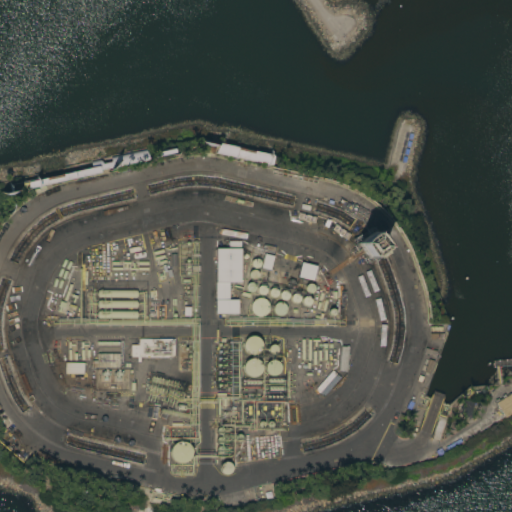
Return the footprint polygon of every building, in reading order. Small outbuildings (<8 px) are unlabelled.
[(274,156),(273,166),(215,153),(218,143),(274,156)] [(92,168),(90,162),(99,160),(102,164),(111,162),(111,157),(145,150),(149,160),(101,170),(102,173),(45,186),(45,188),(40,189),(39,187),(29,189),(27,182),(92,168)] [(156,241),(154,233),(173,228),(175,236),(156,241)] [(290,242),(289,247),(265,243),(266,238),(290,242)] [(216,248),(228,248),(228,241),(241,241),(241,248),(242,248),(242,283),(230,283),(230,299),(239,299),(239,314),(216,314),(216,248)] [(271,271),(261,268),(265,254),(275,256),(271,271)] [(317,266),(314,281),(298,277),(301,262),(317,266)] [(269,311),(268,313),(267,314),(266,315),(264,316),(263,316),(261,317),(259,317),(258,316),(256,316),(255,315),(254,314),(253,312),(252,311),(251,309),(251,308),(251,306),(251,304),(252,303),(253,301),(254,300),(255,299),(257,298),(258,298),(260,298),(261,298),(263,298),(265,299),(266,299),(267,300),(268,302),(269,303),(270,305),(270,306),(270,308),(270,310),(269,311)] [(98,307),(98,300),(137,300),(137,308),(98,307)] [(286,313),(284,315),(282,316),(280,316),(277,315),(275,314),(274,312),(273,310),(273,307),(274,306),(275,304),(277,303),(278,302),(281,302),(283,302),(285,304),(286,305),(287,307),(287,309),(287,312),(286,313)] [(260,351),(259,353),(258,354),(257,354),(255,355),(253,355),(252,355),(250,355),(249,354),(247,353),(246,352),(245,351),(244,349),(244,348),(243,346),(243,344),(244,343),(244,341),(245,340),(246,339),(248,338),(249,337),(251,336),(252,336),(254,336),(256,336),(257,337),(259,338),(260,339),(261,340),(262,342),(262,343),(262,345),(262,347),(262,348),(261,350),(260,351)] [(175,339),(175,357),(141,357),(141,362),(137,362),(137,357),(131,357),(131,345),(139,345),(139,339),(175,339)] [(92,351),(92,348),(89,348),(89,340),(107,340),(107,351),(92,351)] [(110,383),(102,383),(102,377),(104,377),(104,376),(103,376),(103,375),(101,375),(101,373),(103,373),(103,371),(105,371),(105,368),(98,368),(92,368),(92,361),(98,360),(98,356),(97,356),(97,354),(120,354),(120,368),(120,370),(120,372),(121,372),(121,370),(123,370),(123,372),(123,376),(120,376),(120,377),(122,377),(122,383),(115,383),(115,377),(117,377),(117,376),(114,375),(114,373),(116,373),(116,371),(118,371),(118,368),(107,368),(107,372),(109,372),(109,371),(110,371),(110,375),(107,375),(107,377),(109,377),(110,383)] [(261,374),(259,375),(258,376),(257,377),(255,377),(253,377),(252,377),(250,377),(249,376),(247,376),(246,374),(245,373),(244,372),(244,370),(243,368),(243,367),(244,365),(244,363),(245,362),(246,361),(248,360),(249,359),(251,358),(252,358),(254,358),(256,358),(257,359),(259,360),(260,361),(261,362),(262,364),(262,366),(263,367),(262,369),(262,371),(262,372),(261,374)] [(279,373),(277,374),(276,375),(273,376),(271,375),(268,374),(266,372),(266,371),(265,368),(266,365),(267,363),(269,361),(272,360),(273,360),(274,360),(276,360),(277,361),(279,362),(281,365),(281,367),(281,369),(281,370),(279,373)] [(65,374),(65,362),(84,363),(84,374),(65,374)] [(379,371),(385,374),(384,375),(400,383),(399,386),(394,384),(396,388),(390,400),(386,401),(391,404),(390,407),(389,406),(387,411),(378,407),(380,403),(367,397),(379,371)] [(511,413),(505,418),(494,401),(498,398),(499,401),(503,399),(501,396),(505,394),(506,397),(511,393),(511,413)] [(474,402),(472,411),(471,418),(461,415),(461,406),(461,399),(474,402)] [(181,421),(164,420),(166,406),(175,407),(175,405),(183,406),(181,421)] [(191,458),(190,459),(189,461),(187,462),(186,463),(184,463),(182,463),(180,463),(178,463),(176,462),(175,461),(174,460),(172,458),(172,456),(171,454),(171,453),(171,451),(172,449),(172,447),(174,446),(175,444),(176,443),(178,442),(180,442),(182,442),(184,442),(185,442),(187,443),(189,444),(190,446),(191,447),(192,449),(192,451),(193,452),(192,454),(192,456),(191,458)] [(252,449),(275,447),(278,470),(255,472),(252,449)] [(229,474),(227,475),(226,475),(223,474),(222,473),(220,471),(220,469),(220,467),(220,465),(222,463),(223,462),(226,461),(228,462),(230,463),(231,463),(232,464),(233,466),(233,469),(232,471),(231,473),(229,474)] [(222,501),(221,496),(244,491),(245,496),(222,501)] [(225,508),(223,503),(246,497),(247,503),(225,508)]
